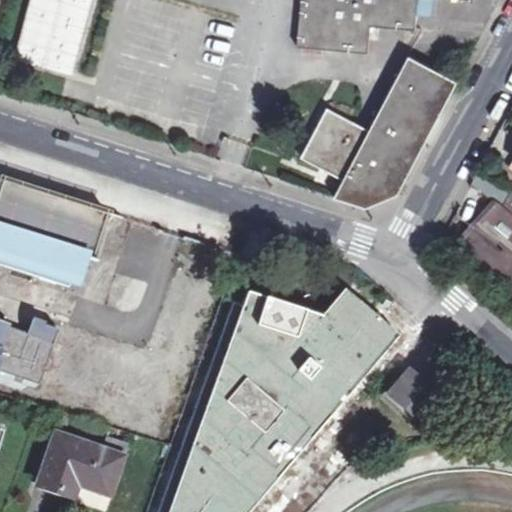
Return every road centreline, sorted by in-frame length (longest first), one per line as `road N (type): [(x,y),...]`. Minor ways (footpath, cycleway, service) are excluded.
road 1 (unclassified): [(0,122),(309,215),(396,262)]
road 2 (unclassified): [(511,47),(396,262)]
road 3 (unclassified): [(396,262),(511,354)]
